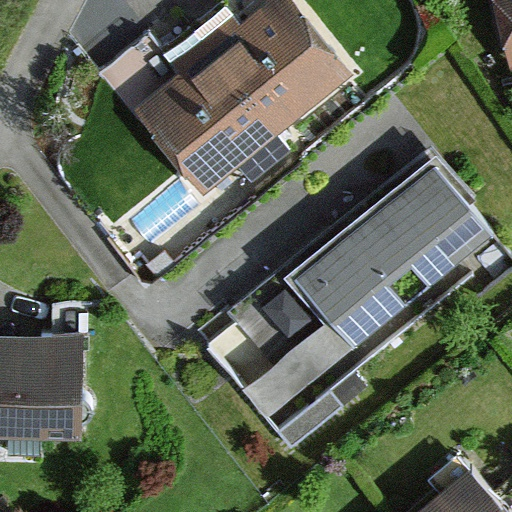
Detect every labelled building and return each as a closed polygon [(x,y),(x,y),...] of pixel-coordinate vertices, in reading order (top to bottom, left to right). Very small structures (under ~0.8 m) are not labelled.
[(149,52),(166,75),(127,106),(193,191),(346,73),(288,0),(262,0),(234,22),(217,0),(149,52)] [(511,0),(490,0),(506,68),(511,66),(511,0)] [(422,147),(182,331),(268,443),(508,259),(422,147)] [(0,436),(80,438),(83,329),(0,326),(0,436)] [(491,511),(452,464),(391,511),(491,511)]
